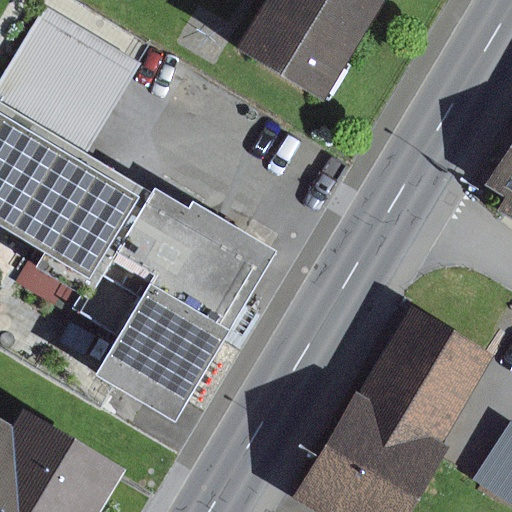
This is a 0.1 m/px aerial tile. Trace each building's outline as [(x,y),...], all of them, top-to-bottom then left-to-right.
[(375,0),(256,0),(227,49),(313,101),(375,0)] [(89,37),(46,12),(0,90),(0,233),(38,256),(29,271),(82,301),(146,191),(84,154),(36,127),(89,37)] [(136,64),(89,37),(36,127),(84,154),(136,64)] [(511,139),(484,188),(504,199),(497,212),(511,220),(511,139)] [(181,210),(146,191),(82,301),(72,318),(104,336),(82,373),(167,423),(268,252),(185,203),(181,210)] [(488,357),(408,308),(289,501),(307,511),(405,511),(445,449),(434,443),(488,357)] [(3,428),(0,426),(0,511),(92,511),(117,472),(13,411),(3,428)] [(511,424),(508,422),(473,482),(511,503),(511,424)]
